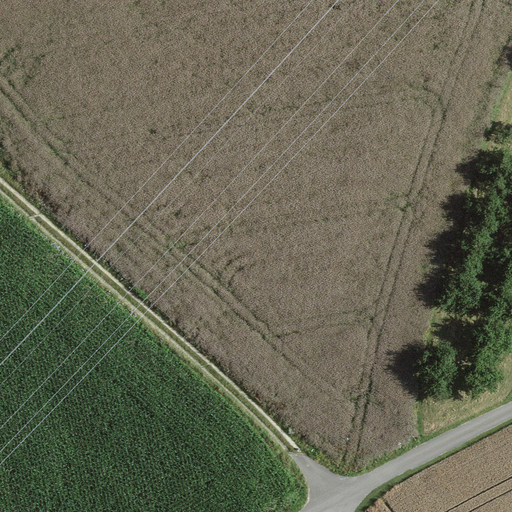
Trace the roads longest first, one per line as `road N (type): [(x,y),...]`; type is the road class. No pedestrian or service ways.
road 1 (track): [(0,186),(199,364),(336,506)]
road 2 (unclassified): [(511,421),(325,511)]
